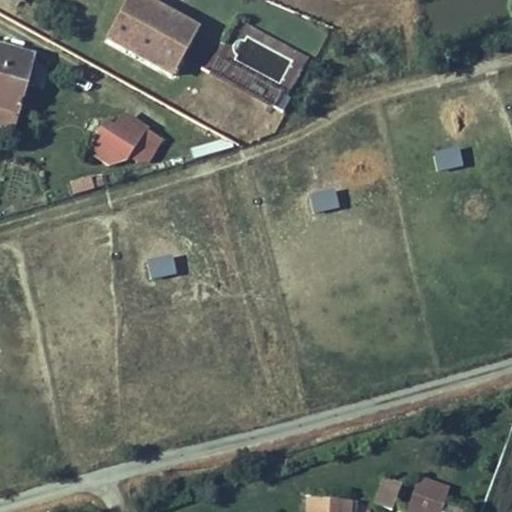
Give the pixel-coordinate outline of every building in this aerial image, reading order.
[(144,0),(126,0),(106,40),(172,74),(196,26),(144,0)] [(0,123),(14,128),(34,54),(0,44),(0,123)] [(147,129),(148,127),(126,113),(122,119),(119,117),(114,126),(105,120),(85,151),(110,166),(126,162),(128,159),(132,162),(148,162),(163,139),(147,129)] [(93,189),(90,176),(69,181),(72,194),(93,189)] [(401,483),(384,477),(375,503),(392,509),(401,483)] [(441,511),(451,487),(422,477),(410,511),(411,511),(441,511)] [(354,511),(355,502),(306,499),(305,511),(354,511)]
